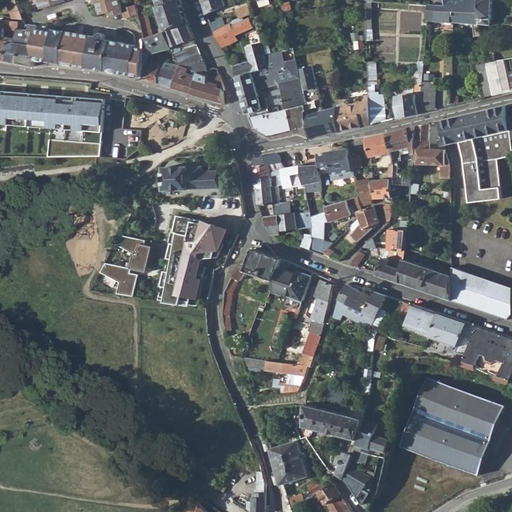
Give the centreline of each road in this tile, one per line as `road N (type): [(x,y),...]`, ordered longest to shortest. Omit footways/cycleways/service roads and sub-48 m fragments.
road 1 (residential): [(511,328),(342,273),(276,246),(255,223)]
road 2 (residential): [(511,98),(244,155)]
road 3 (residential): [(0,65),(88,76),(236,118)]
road 4 (residential): [(152,288),(171,203),(255,223)]
road 5 (residential): [(236,118),(224,69),(190,0)]
